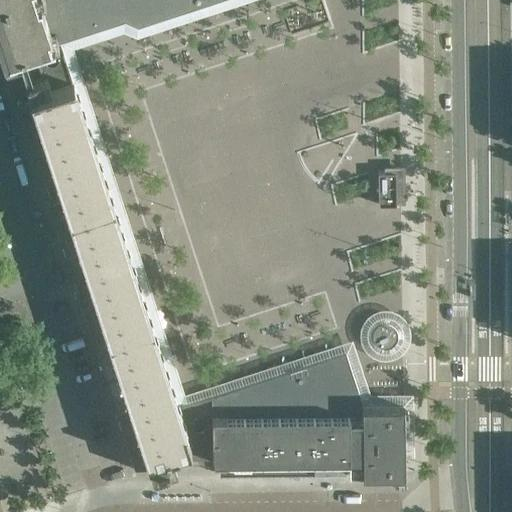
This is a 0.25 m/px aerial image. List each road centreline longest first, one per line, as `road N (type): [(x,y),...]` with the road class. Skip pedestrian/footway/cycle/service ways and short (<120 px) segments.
road 1 (secondary): [(455,0),(463,508)]
road 2 (residential): [(103,511),(37,290)]
road 3 (residential): [(37,290),(0,167)]
